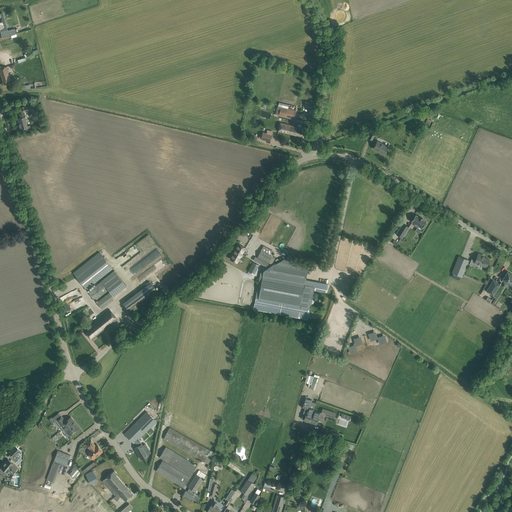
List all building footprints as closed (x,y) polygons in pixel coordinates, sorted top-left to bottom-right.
[(8,70),(7,66),(0,68),(0,71),(3,82),(10,80),(7,70),(8,70)] [(33,105),(31,105),(31,104),(27,105),(28,106),(22,107),(23,113),(32,111),(33,115),(37,114),(35,109),(34,109),(33,105)] [(277,106),(275,115),(279,116),(293,119),(295,111),(290,110),(283,108),(281,107),(277,106)] [(18,125),(19,131),(24,130),(25,132),(32,130),(31,125),(27,126),(25,117),(18,118),(19,124),(18,125)] [(300,128),(298,127),(282,124),(280,123),(278,132),(280,132),(295,135),(298,136),(303,137),(305,129),(300,128)] [(261,139),(271,141),(272,135),(263,132),(261,139)] [(380,152),(384,154),(388,147),(377,141),(374,148),(380,151),(380,152)] [(418,226),(422,228),(424,225),(425,226),(427,223),(425,222),(426,221),(422,219),(423,218),(420,216),(419,217),(415,215),(411,221),(415,224),(414,225),(417,227),(418,226)] [(396,234),(402,238),(409,227),(403,223),(396,234)] [(120,267),(155,243),(149,235),(114,259),(120,267)] [(245,248),(238,244),(230,259),(237,263),(245,248)] [(275,259),(271,257),(274,251),(264,246),(261,250),(257,257),(255,256),(253,260),(266,267),(267,263),(271,265),(275,259)] [(73,273),(86,289),(112,269),(100,252),(73,273)] [(482,255),(478,254),(475,260),(474,262),(486,267),(489,259),(482,256),(482,255)] [(452,273),(462,277),(469,260),(459,256),(452,273)] [(253,310),(308,320),(309,313),(309,314),(311,317),(314,319),(317,318),(320,316),(322,313),(321,310),(320,307),(316,306),(313,306),(310,308),(310,309),(314,287),(327,289),(328,284),(305,280),(307,269),(308,263),(284,259),(275,264),(275,263),(260,273),(253,310)] [(259,265),(256,263),(254,266),(251,264),(248,271),(254,274),(259,265)] [(113,270),(101,280),(113,294),(125,284),(113,270)] [(503,278),(503,279),(507,281),(506,283),(509,285),(510,283),(511,284),(511,274),(508,272),(507,272),(503,278)] [(493,295),(500,284),(493,280),(486,291),(493,295)] [(101,282),(88,292),(95,301),(108,291),(101,282)] [(123,303),(133,316),(160,295),(151,282),(123,303)] [(110,292),(96,302),(102,309),(115,299),(110,292)] [(78,299),(63,306),(67,314),(75,310),(81,307),(78,299)] [(117,318),(109,309),(84,330),(91,340),(117,318)] [(109,334),(112,338),(130,325),(127,321),(109,334)] [(368,333),(370,341),(378,338),(379,344),(387,342),(385,334),(377,336),(375,331),(368,333)] [(355,344),(348,346),(350,353),(358,351),(357,349),(364,347),(361,336),(353,338),(355,344)] [(319,379),(313,377),(310,388),(315,390),(319,379)] [(304,397),(301,407),(304,408),(301,418),(304,419),(304,420),(309,421),(313,408),(315,403),(311,401),(312,400),(309,399),(309,398),(305,396),(305,397),(304,397)] [(313,408),(309,421),(316,424),(317,420),(318,418),(323,420),(325,414),(333,417),(334,414),(335,413),(322,408),(321,413),(320,413),(314,411),(314,408),(313,408)] [(138,439),(156,421),(146,411),(124,434),(134,444),(135,442),(138,439)] [(64,428),(65,430),(75,422),(71,417),(65,421),(61,416),(56,419),(57,419),(54,421),(61,430),(64,428)] [(75,422),(65,430),(69,436),(79,428),(75,422)] [(170,428),(163,439),(204,463),(211,451),(170,428)] [(138,439),(135,442),(138,446),(135,448),(141,459),(148,454),(151,453),(148,449),(145,444),(142,446),(138,439)] [(91,457),(93,459),(102,452),(100,449),(99,448),(99,447),(97,445),(95,446),(91,440),(87,443),(85,444),(90,450),(87,452),(89,454),(88,455),(88,456),(89,457),(91,458),(91,457)] [(22,460),(20,458),(22,456),(18,453),(20,451),(15,446),(9,452),(14,457),(12,459),(17,465),(22,460)] [(197,466),(166,447),(159,457),(190,476),(197,466)] [(58,450),(46,480),(54,482),(60,465),(66,467),(70,455),(58,450)] [(17,468),(14,465),(14,464),(8,459),(1,467),(8,473),(10,470),(14,472),(14,471),(17,473),(19,470),(17,468)] [(156,471),(183,488),(190,477),(162,460),(156,471)] [(94,462),(83,470),(85,473),(96,464),(94,462)] [(74,478),(80,471),(75,467),(69,473),(74,478)] [(117,474),(114,470),(102,481),(115,496),(119,493),(125,501),(133,494),(116,475),(117,474)] [(199,498),(194,494),(206,475),(199,470),(188,487),(190,488),(187,492),(186,491),(182,496),(191,501),(193,499),(197,501),(199,498)] [(93,471),(78,477),(79,481),(74,484),(78,494),(84,491),(83,487),(97,481),(93,471)] [(240,491),(244,494),(241,499),(245,501),(248,497),(247,496),(255,484),(252,483),(257,476),(252,473),(248,480),(247,480),(240,491)] [(209,482),(208,490),(210,491),(215,492),(217,484),(212,482),(213,479),(210,478),(209,482)] [(226,499),(230,501),(235,490),(231,488),(226,499)] [(255,492),(249,501),(256,505),(257,504),(256,503),(260,496),(260,495),(262,492),(258,489),(255,493),(255,492)] [(276,495),(271,511),(279,511),(284,497),(276,495)] [(219,510),(218,510),(218,509),(218,508),(217,508),(216,508),(214,507),(217,503),(214,501),(211,505),(207,511),(221,511),(219,510)] [(129,503),(118,511),(127,511),(133,508),(129,503)]
